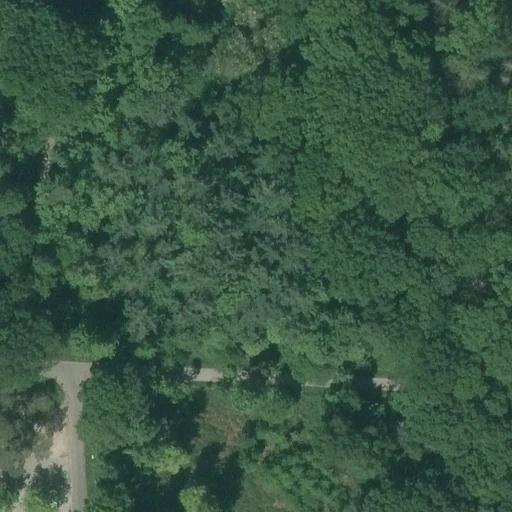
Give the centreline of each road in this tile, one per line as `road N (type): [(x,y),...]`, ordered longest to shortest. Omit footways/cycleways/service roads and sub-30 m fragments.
road 1 (unclassified): [(511,362),(479,381),(427,386),(0,364)]
road 2 (unknown): [(267,54),(479,381)]
road 3 (track): [(17,365),(20,288),(74,16)]
